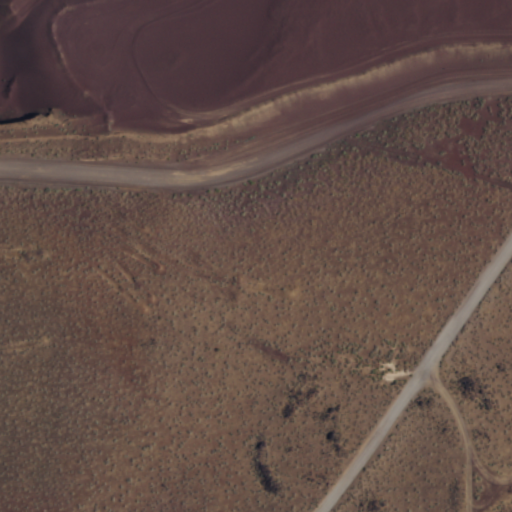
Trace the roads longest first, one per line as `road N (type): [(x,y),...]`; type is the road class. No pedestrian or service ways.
road 1 (residential): [(0,165),(169,174),(229,167),(402,92),(511,72)]
road 2 (track): [(468,511),(462,432),(427,354)]
